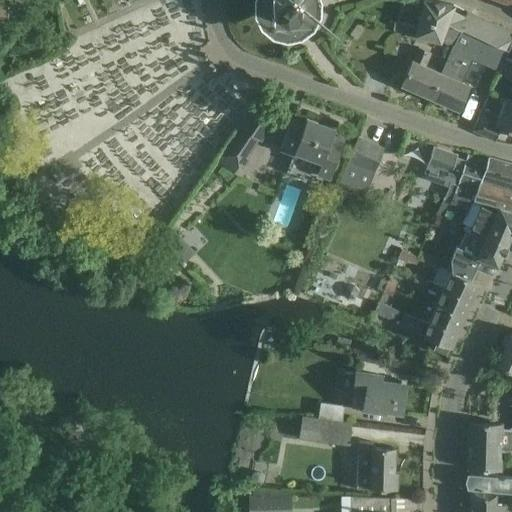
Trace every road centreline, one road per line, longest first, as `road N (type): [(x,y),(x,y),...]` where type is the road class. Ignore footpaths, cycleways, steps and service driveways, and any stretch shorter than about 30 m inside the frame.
road 1 (residential): [(511,150),(255,66),(222,37),(213,0)]
road 2 (residential): [(447,511),(449,394),(511,263)]
